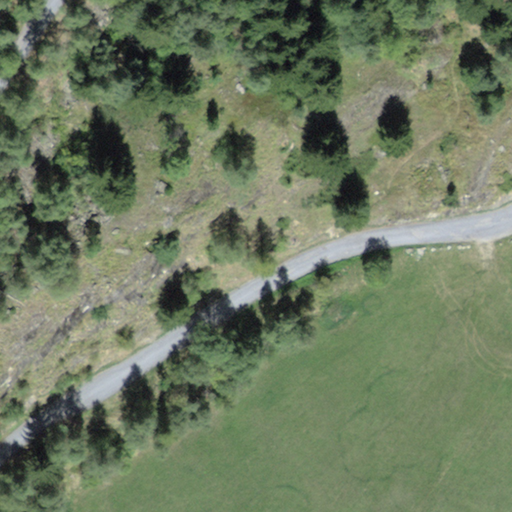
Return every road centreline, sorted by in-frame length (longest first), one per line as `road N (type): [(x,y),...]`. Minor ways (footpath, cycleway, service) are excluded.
road 1 (unclassified): [(0,462),(27,433),(298,269),(360,244),(511,221)]
road 2 (unclassified): [(66,0),(0,103)]
